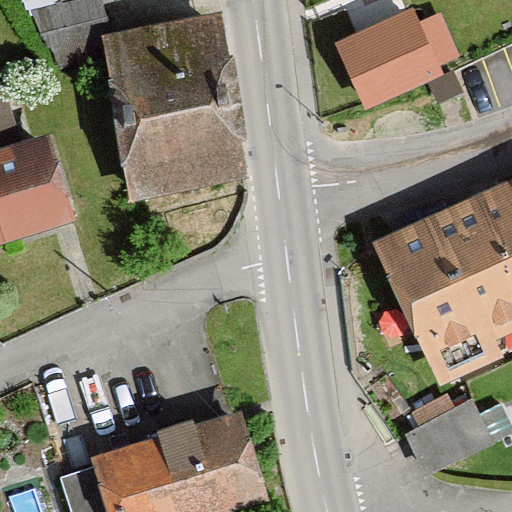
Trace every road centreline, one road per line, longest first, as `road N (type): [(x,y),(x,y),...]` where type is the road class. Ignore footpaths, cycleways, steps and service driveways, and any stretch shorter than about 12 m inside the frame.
road 1 (residential): [(288,253),(0,373)]
road 2 (tertiary): [(288,253),(312,450),(328,511)]
road 3 (residential): [(511,132),(419,169),(280,191)]
road 4 (tertiary): [(255,0),(280,191)]
